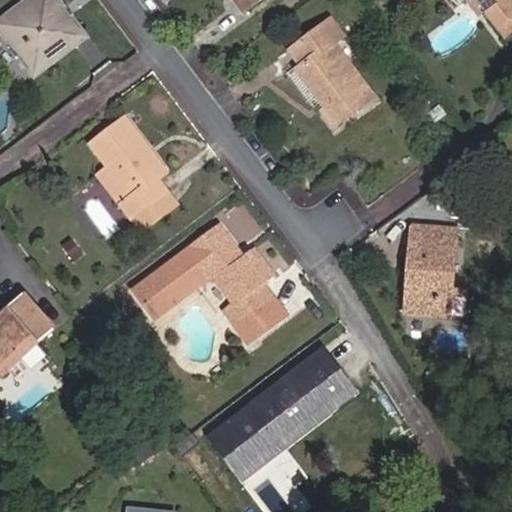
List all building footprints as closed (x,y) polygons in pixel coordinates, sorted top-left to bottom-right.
[(88,48),(54,0),(45,0),(9,28),(48,78),(88,48)] [(54,0),(88,48),(104,37),(77,0),(54,0)] [(257,0),(265,10),(278,0),(257,0)] [(319,69),(344,103),(358,122),(396,93),(357,41),(368,32),(356,15),(316,44),(329,62),(319,69)] [(332,112),(344,103),(319,69),(307,78),(332,112)] [(132,187),(124,194),(141,219),(175,193),(162,177),(173,169),(135,121),(101,147),(119,170),(132,187)] [(110,176),(124,194),(132,187),(119,170),(110,176)] [(175,193),(141,219),(152,230),(184,206),(175,193)] [(192,281),(197,290),(225,270),(226,271),(245,299),(234,306),(248,325),(253,333),(261,328),(256,320),(286,299),(271,278),(275,275),(260,252),(252,259),(244,247),(249,243),(235,224),(207,245),(147,288),(164,313),(182,300),(176,292),(192,281)] [(429,289),(470,294),(477,226),(435,224),(432,254),(437,254),(435,272),(430,272),(429,289)] [(268,247),(260,252),(275,275),(283,269),(268,247)] [(182,300),(197,290),(192,281),(176,292),(182,300)] [(427,307),(469,310),(470,294),(429,289),(427,307)] [(60,331),(22,294),(4,312),(10,319),(1,327),(0,325),(0,362),(1,362),(15,375),(60,331)] [(296,314),(286,299),(256,320),(261,328),(253,333),(259,340),(296,314)] [(323,350),(208,435),(243,481),(357,396),(323,350)]
